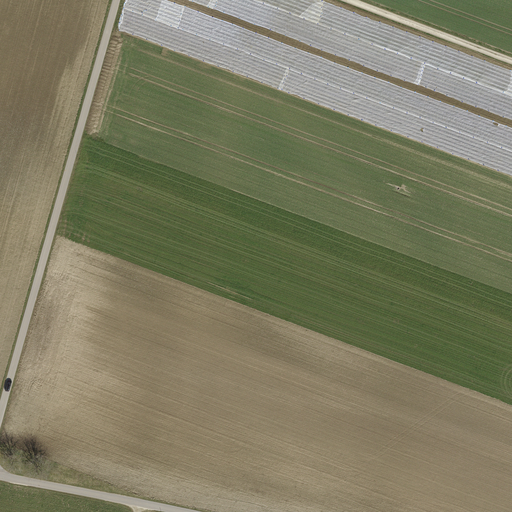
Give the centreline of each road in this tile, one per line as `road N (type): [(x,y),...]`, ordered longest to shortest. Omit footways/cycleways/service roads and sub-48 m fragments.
road 1 (track): [(0,418),(116,0)]
road 2 (track): [(182,511),(0,475)]
road 3 (track): [(511,62),(346,0)]
